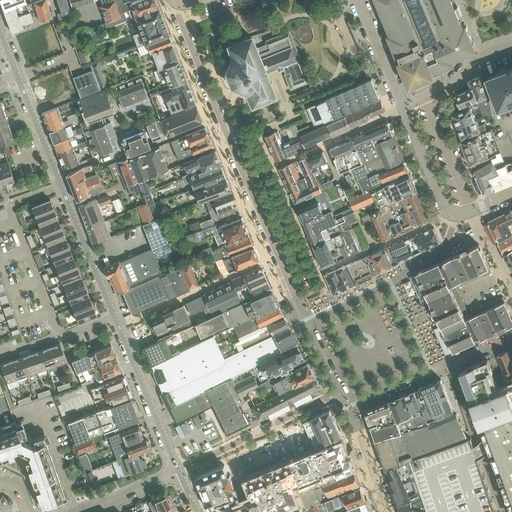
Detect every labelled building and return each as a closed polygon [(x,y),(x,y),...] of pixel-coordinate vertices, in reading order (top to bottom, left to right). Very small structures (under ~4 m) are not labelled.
[(0,0),(0,4),(3,13),(14,8),(14,7),(25,3),(23,0),(0,0)] [(51,17),(47,8),(44,0),(39,0),(33,2),(39,21),(51,17)] [(56,0),(61,12),(56,14),(58,20),(71,16),(70,12),(66,0),(56,0)] [(112,0),(101,0),(103,4),(100,5),(105,21),(119,16),(112,0)] [(130,1),(119,5),(122,11),(128,9),(131,17),(134,16),(145,44),(146,43),(167,35),(159,14),(158,9),(154,0),(138,0),(131,3),(130,1)] [(401,60),(398,61),(409,87),(434,76),(434,75),(444,71),(443,68),(454,64),(452,60),(476,50),(466,26),(463,27),(459,19),(462,18),(454,0),(372,0),(396,57),(399,56),(401,60)] [(3,13),(6,21),(18,16),(28,12),(25,3),(14,7),(14,8),(3,13)] [(32,20),(28,12),(18,16),(6,21),(11,32),(22,28),(21,25),(32,20)] [(290,90),(308,82),(288,31),(265,40),(266,42),(264,42),(265,44),(255,48),(250,36),(226,46),(231,58),(225,73),(231,87),(246,94),(250,106),(274,96),(266,74),(276,70),(277,72),(283,70),(285,74),(284,75),(290,90)] [(167,35),(146,43),(149,52),(152,51),(154,57),(152,57),(155,63),(156,63),(158,68),(178,61),(168,35),(167,35)] [(86,48),(77,51),(81,63),(90,60),(86,48)] [(158,68),(156,68),(156,69),(160,80),(165,78),(168,86),(185,79),(178,61),(158,68)] [(500,109),(501,109),(501,110),(511,105),(511,104),(511,68),(488,78),(500,109)] [(92,70),(79,75),(86,92),(99,87),(95,77),(92,70)] [(102,74),(95,77),(99,87),(100,90),(107,87),(102,74)] [(79,75),(72,77),(80,98),(100,90),(99,87),(86,92),(79,75)] [(468,81),(472,89),(476,101),(488,96),(480,76),(468,81)] [(119,93),(115,95),(118,102),(116,103),(119,109),(121,108),(121,110),(130,107),(131,109),(148,103),(138,78),(134,80),(136,86),(132,88),(130,81),(125,83),(128,90),(124,91),(121,85),(117,86),(119,93)] [(316,127),(334,119),(380,99),(372,80),(308,108),(316,127)] [(161,91),(166,103),(170,113),(173,112),(194,103),(186,82),(173,86),(161,91)] [(149,90),(151,95),(159,92),(157,87),(149,90)] [(461,107),(462,111),(470,108),(478,105),(476,101),(472,89),(455,95),(460,108),(461,107)] [(86,124),(111,114),(102,90),(77,99),(86,124)] [(492,120),(488,96),(476,101),(478,105),(483,117),(485,116),(487,122),(492,120)] [(380,101),(346,116),(351,129),(368,121),(367,120),(385,112),(380,101)] [(41,113),(44,123),(60,117),(59,113),(72,108),(70,102),(41,113)] [(196,106),(160,120),(166,137),(202,123),(196,106)] [(452,115),(457,127),(475,120),(470,108),(462,111),(452,115)] [(67,120),(68,124),(68,125),(78,121),(75,114),(66,117),(67,120)] [(301,138),(281,146),(286,157),(301,150),(300,149),(331,135),(332,137),(351,129),(346,116),(312,131),(301,136),(300,136),(301,138)] [(44,123),(48,132),(68,124),(67,120),(62,121),(60,117),(44,123)] [(156,119),(144,124),(150,141),(159,138),(157,134),(161,132),(156,119)] [(0,122),(0,133),(9,130),(6,120),(0,122)] [(478,127),(475,120),(457,127),(462,139),(485,129),(483,124),(478,127)] [(108,122),(83,132),(85,136),(91,134),(93,137),(87,140),(88,144),(95,142),(96,146),(90,148),(92,153),(98,150),(99,154),(107,151),(108,154),(115,151),(114,148),(116,148),(112,140),(115,139),(108,122)] [(296,123),(290,126),(290,127),(294,136),(300,133),(299,129),(296,124),(296,123)] [(48,132),(52,143),(72,135),(76,134),(75,129),(71,131),(68,125),(68,124),(48,132)] [(353,138),(354,140),(358,151),(393,136),(388,124),(353,138)] [(309,125),(299,129),(300,133),(301,135),(301,136),(312,131),(310,128),(309,125)] [(204,128),(184,136),(171,141),(179,159),(191,153),(192,154),(211,146),(204,128)] [(120,135),(127,155),(148,147),(142,132),(134,135),(132,129),(123,132),(124,134),(120,135)] [(460,141),(470,165),(500,152),(491,129),(460,141)] [(0,144),(0,145),(13,140),(9,130),(0,133),(0,144)] [(276,161),(286,157),(281,146),(275,132),(265,137),(276,161)] [(74,145),(76,144),(72,135),(52,143),(55,152),(71,146),(74,145)] [(405,162),(393,136),(358,151),(363,163),(364,165),(370,177),(405,162)] [(363,163),(358,151),(354,140),(330,150),(340,173),(353,167),(363,163)] [(85,141),(76,144),(74,145),(76,149),(86,145),(85,141)] [(78,162),(71,146),(55,152),(62,169),(78,162)] [(128,158),(138,181),(167,169),(158,147),(128,158)] [(183,163),(187,174),(196,171),(197,173),(219,165),(213,151),(183,163)] [(323,152),(307,159),(322,192),(336,186),(333,179),(325,183),(321,175),(317,166),(327,162),(323,152)] [(118,162),(109,166),(113,177),(119,175),(127,193),(133,190),(135,195),(142,193),(138,181),(128,158),(118,162)] [(311,186),(309,187),(313,196),(311,198),(314,204),(318,201),(320,205),(326,202),(322,192),(307,159),(307,158),(300,161),(311,186)] [(0,175),(3,184),(13,180),(6,161),(0,163),(0,175)] [(483,194),(494,190),(489,178),(500,174),(497,167),(496,168),(492,161),(474,172),(483,194)] [(409,172),(405,162),(370,177),(364,165),(353,170),(364,194),(371,190),(376,188),(378,190),(386,186),(384,183),(409,172)] [(511,162),(509,163),(497,167),(500,174),(489,178),(494,190),(511,182),(511,162)] [(279,170),(283,178),(297,172),(293,163),(279,170)] [(192,189),(193,189),(223,177),(219,165),(197,173),(196,171),(187,174),(181,176),(184,184),(189,182),(192,189)] [(65,174),(69,184),(84,178),(81,168),(65,174)] [(283,178),(287,186),(301,180),(297,172),(283,178)] [(85,179),(84,178),(69,184),(75,201),(96,193),(96,191),(101,188),(96,174),(85,179)] [(379,209),(393,203),(418,192),(410,174),(391,184),(386,186),(378,190),(376,188),(371,190),(376,202),(379,209)] [(147,178),(139,181),(144,193),(152,189),(147,178)] [(296,204),(311,198),(313,196),(309,187),(308,188),(304,179),(301,180),(287,186),(296,204)] [(194,192),(193,189),(192,189),(185,192),(186,196),(194,193),(198,202),(229,190),(225,180),(194,192)] [(349,185),(343,188),(349,200),(354,198),(349,186),(349,185)] [(349,200),(354,212),(366,206),(376,202),(371,190),(364,194),(354,198),(349,200)] [(143,193),(147,204),(148,206),(154,203),(149,191),(143,193)] [(204,202),(207,210),(211,218),(199,223),(201,229),(201,230),(216,224),(214,218),(218,217),(233,210),(230,202),(233,201),(230,192),(204,202)] [(430,221),(418,192),(393,203),(405,232),(430,221)] [(105,197),(97,199),(100,207),(111,203),(109,197),(105,197)] [(112,199),(117,211),(124,208),(119,197),(112,199)] [(31,207),(35,217),(53,209),(49,199),(31,207)] [(77,206),(86,228),(103,221),(94,200),(77,206)] [(298,211),(304,223),(324,214),(320,205),(318,201),(314,204),(298,211)] [(160,217),(154,203),(148,206),(153,220),(160,217)] [(379,209),(380,210),(392,236),(395,235),(395,236),(405,232),(393,203),(379,209)] [(143,224),(153,220),(148,206),(147,204),(137,208),(143,224)] [(35,217),(39,226),(57,219),(53,209),(35,217)] [(511,209),(487,222),(503,253),(511,248),(511,209)] [(380,210),(371,214),(372,217),(363,221),(366,227),(375,223),(383,241),(391,237),(392,236),(380,210)] [(304,223),(308,234),(311,233),(317,230),(316,228),(324,225),(325,227),(337,222),(338,224),(337,224),(339,228),(349,224),(355,221),(357,220),(354,212),(336,220),(332,211),(324,214),(304,223)] [(362,219),(363,221),(372,217),(371,214),(370,212),(362,215),(364,218),(362,219)] [(143,224),(142,224),(145,232),(161,226),(164,224),(161,216),(160,217),(153,220),(143,224)] [(240,217),(217,227),(216,224),(201,230),(193,233),(196,240),(213,233),(218,247),(247,235),(240,217)] [(39,226),(43,236),(61,228),(57,219),(39,226)] [(355,221),(349,224),(361,251),(370,247),(357,220),(355,221)] [(108,235),(103,221),(86,228),(91,241),(108,235)] [(198,221),(187,225),(191,233),(201,229),(199,223),(198,221)] [(361,251),(349,224),(339,228),(337,224),(324,229),(324,227),(325,227),(324,225),(316,228),(317,230),(311,233),(308,234),(323,268),(361,251)] [(145,232),(151,249),(154,257),(171,250),(161,226),(145,232)] [(43,236),(47,245),(64,238),(61,228),(43,236)] [(433,228),(391,246),(399,263),(440,243),(433,228)] [(222,259),(252,247),(247,235),(218,247),(219,248),(211,254),(214,262),(222,259)] [(47,245),(50,255),(68,248),(64,238),(47,245)] [(481,270),(489,267),(478,245),(416,273),(453,353),(511,325),(511,317),(502,297),(471,311),(472,314),(468,315),(463,305),(461,306),(459,302),(462,301),(455,285),(459,283),(460,286),(483,275),(481,270)] [(391,246),(368,257),(372,265),(373,264),(377,274),(399,263),(391,246)] [(254,251),(252,247),(222,259),(228,272),(257,260),(256,259),(257,256),(256,254),(254,253),(253,252),(254,251)] [(50,255),(54,264),(72,257),(68,248),(50,255)] [(511,248),(503,253),(503,254),(511,249),(511,263),(509,265),(511,271),(511,248)] [(121,291),(161,274),(151,249),(118,262),(118,261),(102,268),(106,279),(108,278),(112,288),(113,288),(115,294),(121,291)] [(511,249),(503,254),(509,265),(511,263),(511,249)] [(54,264),(58,274),(76,267),(72,257),(54,264)] [(368,257),(346,266),(355,286),(376,275),(372,265),(368,257)] [(179,269),(188,289),(194,287),(196,285),(188,265),(179,269)] [(334,296),(355,286),(346,266),(325,275),(334,296)] [(58,274),(62,284),(80,276),(76,267),(58,274)] [(481,270),(483,275),(484,276),(491,272),(489,267),(481,270)] [(209,312),(211,316),(270,289),(261,270),(257,268),(230,281),(230,282),(211,291),(211,292),(202,296),(207,306),(209,312)] [(188,289),(179,269),(167,274),(166,272),(161,274),(121,291),(130,314),(188,289)] [(62,284),(66,293),(84,286),(80,276),(62,284)] [(66,293),(70,303),(88,296),(84,286),(66,293)] [(211,316),(194,324),(199,336),(228,324),(228,322),(233,322),(235,325),(264,311),(277,304),(270,289),(211,316)] [(70,303),(74,313),(92,305),(88,296),(70,303)] [(190,302),(195,312),(202,308),(207,306),(202,296),(190,302)] [(189,315),(195,312),(190,302),(184,304),(189,315)] [(282,316),(277,304),(264,311),(235,325),(233,326),(238,336),(272,321),(282,316)] [(96,315),(92,305),(74,313),(78,323),(96,315)] [(182,305),(171,310),(177,324),(188,319),(182,305)] [(171,310),(160,315),(167,329),(177,324),(171,310)] [(156,334),(167,329),(160,315),(150,320),(156,334)] [(288,327),(282,316),(272,321),(274,324),(258,332),(259,335),(234,346),(237,352),(257,342),(288,327)] [(142,347),(150,366),(201,341),(199,336),(194,324),(142,347)] [(150,366),(162,394),(168,408),(170,407),(206,389),(232,377),(253,367),(266,360),(266,361),(298,345),(296,346),(288,327),(257,342),(237,352),(224,358),(213,335),(201,341),(150,366)] [(59,343),(48,347),(55,366),(65,362),(59,343)] [(92,352),(88,354),(96,377),(97,379),(120,370),(115,355),(114,356),(110,345),(92,352)] [(277,356),(260,365),(264,373),(265,373),(272,369),(274,374),(281,370),(282,372),(289,368),(288,366),(305,358),(298,345),(281,354),(284,359),(279,362),(277,356)] [(48,347),(39,350),(45,369),(55,366),(48,347)] [(39,350),(29,354),(35,373),(45,369),(39,350)] [(497,356),(502,368),(499,369),(504,382),(511,378),(511,362),(507,351),(497,356)] [(29,354),(19,357),(26,376),(35,373),(29,354)] [(92,378),(96,377),(88,354),(86,355),(71,360),(81,386),(93,381),(92,378)] [(19,357),(10,360),(16,379),(26,376),(19,357)] [(18,385),(16,379),(10,360),(0,363),(0,365),(8,388),(18,385)] [(511,511),(511,386),(499,391),(488,360),(465,369),(463,370),(462,377),(511,511)] [(232,377),(170,407),(177,422),(213,404),(227,433),(249,422),(250,425),(257,422),(255,419),(266,414),(270,420),(291,410),(290,407),(294,405),(295,408),(313,399),(310,393),(320,388),(307,364),(276,381),(274,378),(269,381),(265,373),(260,375),(254,377),(235,385),(232,377)] [(84,391),(92,413),(130,399),(122,377),(84,391)] [(388,401),(364,411),(384,469),(386,473),(389,481),(394,483),(397,490),(416,482),(410,466),(409,461),(413,459),(465,437),(455,413),(429,424),(428,422),(453,411),(446,396),(447,396),(440,379),(439,380),(418,388),(418,389),(414,391),(414,390),(388,401)] [(92,413),(67,422),(75,443),(87,439),(91,437),(96,435),(138,420),(130,399),(92,413)] [(312,419),(304,423),(308,432),(315,447),(323,444),(324,445),(337,439),(338,439),(337,439),(342,437),(330,409),(312,418),(312,419)] [(0,455),(5,453),(7,458),(12,456),(10,451),(13,450),(15,447),(28,453),(25,458),(29,468),(25,470),(28,479),(32,477),(37,491),(33,493),(37,501),(41,500),(43,507),(56,502),(57,505),(70,501),(46,434),(32,439),(34,445),(32,446),(19,440),(19,438),(25,436),(20,421),(15,423),(14,421),(0,426),(0,455)] [(114,435),(108,437),(117,459),(116,460),(136,452),(148,448),(148,447),(149,445),(147,441),(145,440),(145,439),(142,439),(137,426),(114,435)] [(75,443),(73,444),(76,451),(76,454),(95,447),(91,437),(87,439),(75,443)] [(463,440),(410,461),(426,509),(427,511),(495,511),(471,438),(463,440)] [(224,465),(197,476),(201,486),(204,485),(209,496),(205,497),(211,511),(216,510),(216,511),(272,511),(280,509),(288,506),(286,502),(297,498),(292,486),(300,483),(301,485),(324,476),(322,471),(333,467),(337,476),(355,469),(354,467),(354,468),(353,467),(354,467),(354,466),(350,455),(349,455),(349,454),(348,454),(347,455),(346,453),(347,453),(343,444),(342,444),(341,442),(339,443),(338,439),(337,439),(333,441),(335,445),(328,447),(316,451),(317,452),(308,456),(307,456),(307,455),(298,458),(299,459),(292,462),(292,461),(248,479),(255,495),(246,498),(247,500),(239,503),(233,487),(235,486),(230,474),(228,474),(224,465)] [(136,452),(116,460),(118,465),(120,464),(124,476),(129,474),(142,468),(143,468),(136,452)] [(304,489),(299,491),(306,508),(309,507),(313,505),(317,504),(321,503),(320,499),(359,484),(360,484),(354,469),(313,485),(304,489)] [(91,470),(84,473),(86,477),(87,480),(88,482),(89,484),(91,489),(97,486),(97,485),(91,470)] [(406,486),(397,490),(401,499),(405,497),(405,499),(410,498),(413,507),(424,509),(426,509),(416,482),(406,486)] [(333,497),(325,500),(325,501),(329,510),(336,507),(346,503),(364,496),(360,487),(343,493),(333,497)] [(144,511),(156,511),(174,504),(173,501),(172,501),(171,499),(172,498),(171,495),(169,494),(168,493),(153,500),(156,507),(144,511)] [(369,511),(364,496),(346,503),(348,507),(334,511),(369,511)] [(397,504),(396,505),(399,511),(425,511),(425,510),(413,508),(410,500),(397,504)] [(321,503),(317,504),(319,511),(329,511),(329,510),(325,501),(321,503)]
